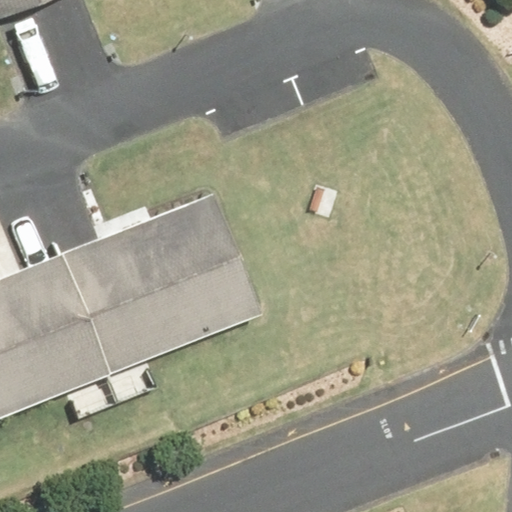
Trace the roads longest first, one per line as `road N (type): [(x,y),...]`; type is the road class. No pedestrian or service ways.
road 1 (residential): [(511,142),(472,63),(416,23),(361,13),(306,26),(0,147)]
road 2 (residential): [(511,393),(181,511)]
